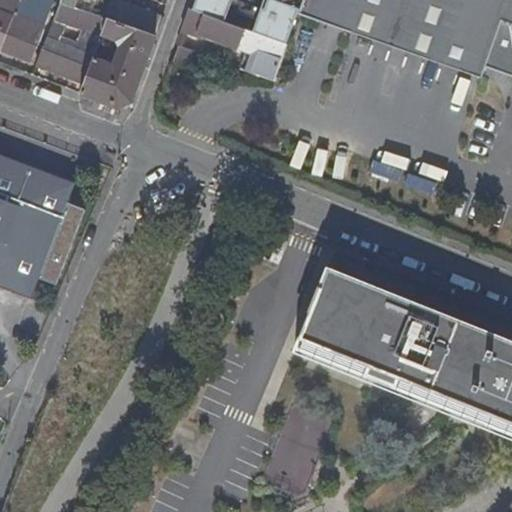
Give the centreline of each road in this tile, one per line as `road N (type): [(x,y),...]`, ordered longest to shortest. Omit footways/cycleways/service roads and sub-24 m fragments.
road 1 (residential): [(144,150),(511,290)]
road 2 (residential): [(0,510),(144,150)]
road 3 (residential): [(180,0),(128,143)]
road 4 (residential): [(128,143),(0,94)]
